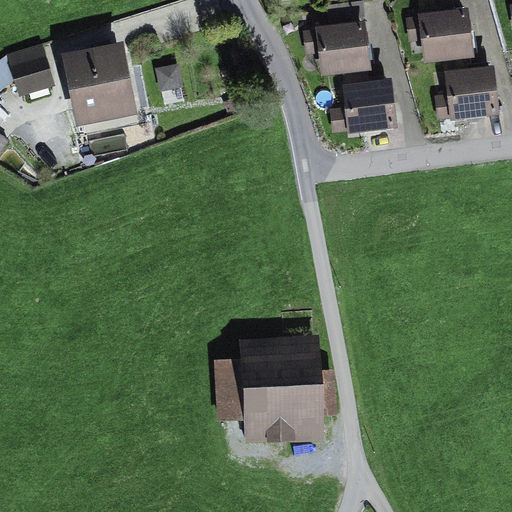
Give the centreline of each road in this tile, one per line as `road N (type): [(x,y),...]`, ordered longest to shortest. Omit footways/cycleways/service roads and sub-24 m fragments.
road 1 (track): [(344,511),(352,465),(304,177)]
road 2 (residential): [(304,177),(511,150)]
road 3 (residential): [(304,177),(279,63),(241,0)]
